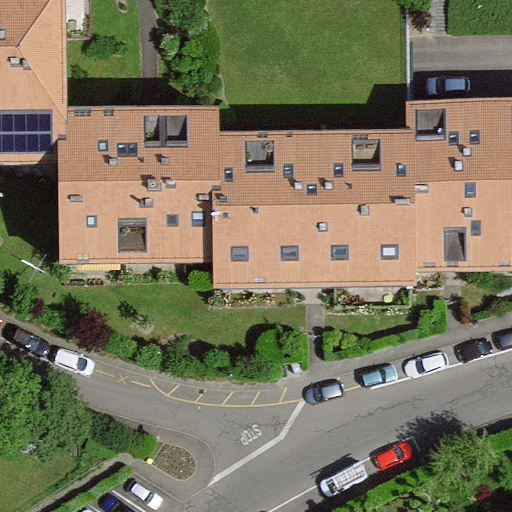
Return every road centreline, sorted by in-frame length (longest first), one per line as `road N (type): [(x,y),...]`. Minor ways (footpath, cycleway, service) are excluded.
road 1 (residential): [(0,344),(252,444),(290,470)]
road 2 (residential): [(290,470),(511,382)]
